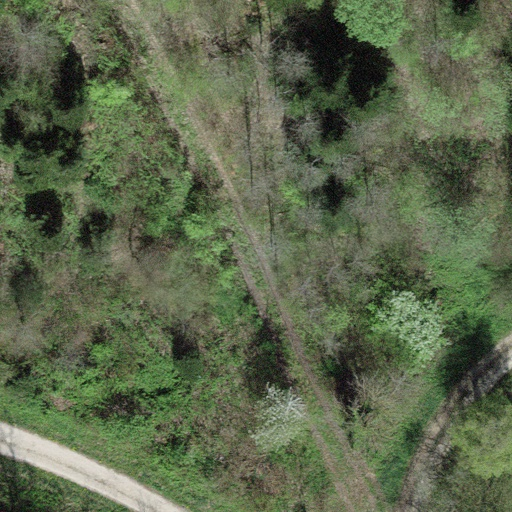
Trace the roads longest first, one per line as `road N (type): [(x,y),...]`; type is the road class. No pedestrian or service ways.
road 1 (track): [(511,357),(473,378),(416,511)]
road 2 (track): [(159,511),(0,439)]
